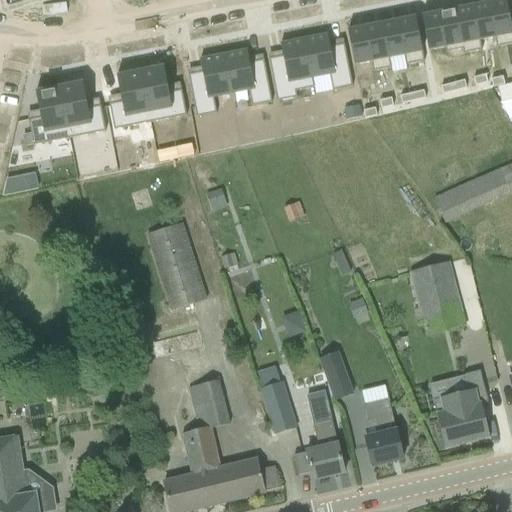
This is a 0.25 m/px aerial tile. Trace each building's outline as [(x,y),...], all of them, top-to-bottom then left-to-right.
[(506,2),(489,5),(496,41),(511,37),(511,34),(511,31),(511,30),(511,13),(508,14),(506,2)] [(496,41),(489,5),(472,9),(479,45),(496,41)] [(455,12),(462,48),(479,45),(472,9),(455,12)] [(446,51),(462,48),(455,12),(439,15),(446,51)] [(446,51),(439,15),(421,18),(428,54),(446,51)] [(398,23),(405,59),(422,56),(415,20),(398,23)] [(381,26),(388,62),(405,59),(398,23),(381,26)] [(372,66),(388,62),(381,26),(365,29),(372,66)] [(372,66),(365,29),(347,33),(354,69),(372,66)] [(327,37),(304,42),(311,82),(329,78),(332,94),(352,90),(344,48),(330,51),(327,37)] [(293,85),(311,82),(304,42),(280,46),(282,60),(269,62),(277,105),(296,100),(293,85)] [(247,53),(223,57),(231,98),(249,94),(252,110),(272,106),(263,63),(249,66),(247,53)] [(213,101),(231,98),(223,57),(199,62),(202,76),(188,78),(196,120),(216,116),(213,101)] [(140,74),(148,117),(170,113),(172,122),(186,119),(181,93),(169,96),(164,69),(140,74)] [(148,117),(140,74),(116,78),(121,105),(109,107),(114,133),(128,130),(126,121),(148,117)] [(485,77),(473,80),(475,88),(487,86),(485,77)] [(503,79),(490,82),(492,90),(504,87),(503,79)] [(464,83),(453,85),(454,94),(466,91),(464,83)] [(83,85),(59,90),(68,133),(89,128),(91,137),(105,135),(101,109),(88,112),(83,85)] [(453,85),(440,88),(442,97),(454,94),(453,85)] [(46,138),(68,133),(59,90),(36,94),(41,121),(28,124),(33,149),(47,146),(46,138)] [(423,93),(412,96),(414,104),(425,101),(423,93)] [(412,96),(400,99),(402,107),(414,104),(412,96)] [(391,101),(379,104),(381,112),(393,109),(391,101)] [(375,111),(363,113),(365,122),(377,119),(375,111)] [(511,163),(434,198),(444,221),(511,191),(511,163)] [(211,209),(226,204),(221,191),(206,196),(211,209)] [(283,210),(287,222),(298,217),(294,206),(283,210)] [(207,300),(183,225),(146,237),(170,312),(207,300)] [(337,268),(346,264),(341,252),(332,256),(337,268)] [(230,256),(220,259),(224,271),(234,268),(230,256)] [(411,275),(427,336),(465,326),(449,265),(411,275)] [(348,304),(353,316),(367,311),(362,299),(348,304)] [(298,312),(283,318),(290,337),(305,331),(298,312)] [(353,396),(337,353),(320,359),(335,402),(353,396)] [(472,375),(465,376),(469,391),(440,399),(443,413),(437,415),(445,450),(447,450),(447,449),(488,439),(488,440),(490,439),(481,405),(487,403),(485,395),(480,373),(472,375)] [(188,389),(193,410),(225,402),(219,381),(188,389)] [(283,384),(260,391),(274,437),(297,430),(283,384)] [(372,467),(403,460),(396,432),(396,433),(388,401),(365,407),(368,421),(363,422),(367,439),(365,439),(372,467)] [(307,452),(307,454),(295,457),(299,476),(312,473),(313,482),(345,474),(332,422),(314,426),(319,449),(307,452)] [(189,511),(265,494),(265,493),(265,492),(278,489),(273,468),(259,471),(257,461),(221,470),(211,429),(198,432),(182,436),(192,477),(164,483),(170,511),(189,511)] [(0,511),(53,511),(54,511),(51,491),(26,495),(23,475),(17,436),(0,439),(0,511)]
